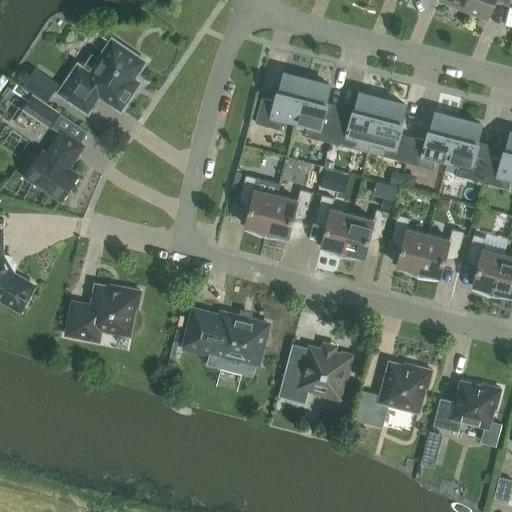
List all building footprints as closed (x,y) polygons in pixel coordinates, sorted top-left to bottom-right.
[(463,10),(467,0),(439,0),(463,10)] [(467,0),(463,10),(487,20),(495,0),(510,0),(467,0)] [(145,63),(112,40),(98,60),(92,56),(83,69),(78,66),(59,94),(88,114),(99,97),(121,112),(140,84),(134,80),(145,63)] [(35,68),(23,86),(46,102),(59,84),(35,68)] [(284,119),(295,122),(307,79),(283,73),(279,89),(278,89),(275,101),(261,98),(255,123),(281,130),(284,119)] [(304,135),(330,142),(337,117),(324,114),(327,102),(325,101),(330,85),(307,79),(295,122),(307,125),(304,135)] [(12,91),(27,101),(32,93),(17,83),(12,91)] [(60,112),(32,93),(27,101),(22,108),(49,127),(60,112)] [(337,117),(330,142),(357,149),(360,139),(371,142),(382,99),(359,93),(355,109),(353,108),(350,120),(337,117)] [(379,155),(406,162),(412,137),(399,133),(402,121),(401,121),(405,105),(382,99),(371,142),(382,144),(379,155)] [(412,137),(406,162),(433,169),(435,158),(447,161),(457,118),(434,113),(430,128),(429,128),(425,140),(412,137)] [(455,175),(482,181),(488,156),(475,153),(478,141),(476,140),(480,124),(457,118),(447,161),(458,164),(455,175)] [(84,145),(61,130),(46,152),(43,150),(25,176),(60,200),(78,174),(69,168),(84,145)] [(511,178),(511,132),(510,132),(506,148),(504,148),(501,160),(488,156),(482,181),(508,188),(511,178)] [(258,150),(243,146),(240,158),(255,162),(258,150)] [(338,168),(340,158),(328,155),(326,165),(338,168)] [(333,187),(337,172),(325,169),(321,185),(333,187)] [(400,185),(403,174),(392,171),(390,183),(400,185)] [(413,188),(416,175),(403,172),(403,174),(400,185),(413,188)] [(246,175),(237,173),(232,191),(241,193),(246,175)] [(276,194),(279,184),(246,175),(239,199),(251,203),(245,225),(250,226),(249,229),(265,236),(276,194)] [(377,181),(373,195),(396,201),(399,187),(377,181)] [(297,200),(276,194),(265,236),(264,236),(266,236),(283,238),(284,235),(288,236),(294,214),(306,217),(312,192),(300,189),(297,200)] [(469,192),(467,203),(476,206),(479,194),(469,192)] [(341,256),(352,214),(331,208),(334,198),(322,195),(315,219),(327,222),(321,245),(326,246),(325,249),(341,256),(340,256),(342,256),(341,256)] [(450,200),(439,197),(436,208),(447,211),(450,200)] [(373,219),(352,214),(341,256),(342,256),(359,258),(360,255),(364,256),(370,234),(382,237),(388,212),(376,209),(373,219)] [(401,269),(417,276),(428,234),(407,228),(410,218),(398,215),(391,239),(403,242),(397,265),(402,266),(401,269)] [(428,234),(417,276),(416,276),(418,276),(435,278),(436,275),(440,276),(446,253),(458,256),(464,232),(452,229),(449,239),(428,234)] [(2,255),(1,230),(0,230),(0,298),(20,310),(34,285),(12,273),(14,265),(9,257),(2,255)] [(493,296),(504,254),(483,248),(486,238),(474,234),(467,259),(479,262),(473,284),(477,286),(477,289),(492,295),(492,296),(493,296),(494,296),(493,296)] [(511,255),(504,254),(493,296),(494,296),(511,298),(511,295),(511,294),(511,255)] [(92,305),(72,301),(66,334),(99,341),(101,329),(129,335),(135,308),(137,308),(141,291),(123,287),(123,290),(96,284),(92,305)] [(221,316),(193,309),(183,348),(209,355),(206,364),(253,376),(256,363),(258,363),(268,324),(222,312),(221,316)] [(309,349),(292,345),(278,396),(305,403),(309,388),(326,393),(325,396),(341,401),(345,384),(342,383),(345,370),(349,371),(353,355),(342,352),(341,355),(310,347),(309,349)] [(432,370),(415,365),(414,368),(390,362),(381,395),(364,391),(356,420),(383,427),(389,403),(418,411),(425,387),(428,388),(432,370)] [(482,386),(461,381),(456,402),(440,398),(433,425),(458,432),(461,420),(488,427),(494,407),(496,407),(501,389),(482,384),(482,386)] [(368,429),(354,425),(350,439),(365,443),(368,429)] [(444,433),(429,429),(426,442),(440,446),(444,433)] [(511,488),(511,480),(498,477),(493,498),(509,501),(511,488)]
